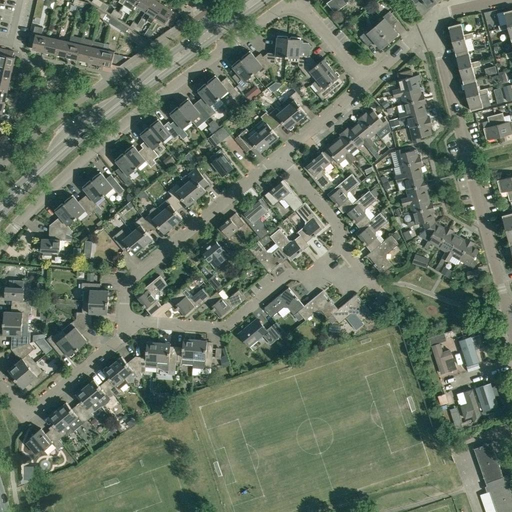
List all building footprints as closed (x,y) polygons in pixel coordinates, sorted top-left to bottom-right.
[(139,0),(125,0),(123,5),(133,11),(136,5),(139,0)] [(139,0),(136,5),(146,11),(153,0),(139,0)] [(155,0),(153,0),(146,11),(151,15),(147,21),(152,24),(155,18),(163,5),(155,0)] [(346,1),(348,0),(334,0),(341,9),(348,3),(346,1)] [(163,5),(155,18),(170,27),(178,14),(163,5)] [(503,25),(504,30),(508,29),(508,26),(511,24),(511,9),(504,12),(507,24),(503,25)] [(384,19),(376,26),(390,42),(396,37),(395,36),(398,34),(393,28),(394,28),(394,26),(393,25),(398,21),(389,11),(383,17),(384,19)] [(465,37),(464,35),(461,23),(449,26),(452,41),(465,37)] [(47,37),(41,35),(43,28),(35,26),(33,36),(35,37),(32,49),(44,52),(47,37)] [(390,42),(376,26),(368,33),(366,31),(359,37),(368,47),(372,43),(373,44),(375,44),(376,43),(381,49),(383,46),(384,47),(390,42)] [(452,41),(456,55),(468,51),(465,40),(470,39),(468,34),(464,35),(465,37),(452,41)] [(287,57),(289,38),(287,38),(288,36),(277,35),(276,54),(268,53),(263,57),(260,54),(271,67),(275,63),(276,56),(287,57)] [(44,52),(55,54),(59,39),(47,37),(44,52)] [(309,43),(300,42),(301,38),(290,37),(290,38),(289,38),(287,57),(298,58),(298,65),(301,70),(313,60),(311,61),(307,57),(310,55),(311,46),(309,43)] [(77,59),(89,62),(92,47),(93,41),(82,38),(80,44),(77,59)] [(55,54),(66,57),(70,42),(59,39),(55,54)] [(66,57),(77,59),(80,44),(70,42),(66,57)] [(103,49),(100,64),(111,67),(115,52),(108,51),(110,44),(105,43),(103,49)] [(0,65),(12,69),(15,57),(13,57),(14,51),(0,47),(0,65)] [(89,62),(100,64),(103,49),(92,47),(89,62)] [(271,67),(260,54),(263,57),(258,61),(249,51),(241,57),(242,59),(241,60),(253,74),(262,66),(266,71),(271,67)] [(468,51),(456,55),(460,68),(472,65),(471,63),(468,51)] [(253,74),(241,60),(240,60),(239,59),(231,66),(240,76),(235,80),(233,76),(232,77),(243,90),(248,85),(245,81),(253,74)] [(313,75),(317,80),(331,68),(324,59),(315,66),(311,62),(313,60),(301,70),(308,77),(313,75)] [(460,68),(463,82),(476,79),(473,68),(477,67),(476,62),(471,63),(472,65),(460,68)] [(0,77),(10,80),(12,69),(0,65),(0,77)] [(316,92),(318,94),(322,99),(336,88),(336,87),(334,89),(330,84),(339,77),(331,68),(317,80),(312,84),(318,91),(316,92)] [(397,74),(398,80),(397,81),(399,89),(392,91),(393,94),(420,87),(418,81),(420,80),(419,75),(412,77),(411,71),(397,74)] [(207,84),(219,98),(228,91),(233,98),(238,93),(226,78),(225,78),(228,82),(224,85),(215,75),(207,82),(208,83),(207,84)] [(0,89),(7,91),(10,80),(0,77),(0,89)] [(476,79),(463,82),(467,96),(479,93),(479,91),(476,79)] [(219,98),(207,84),(206,85),(205,84),(197,90),(206,100),(201,104),(198,101),(211,116),(216,112),(210,106),(219,98)] [(250,101),(261,91),(256,85),(245,95),(250,101)] [(420,87),(393,94),(394,98),(401,96),(403,104),(425,98),(424,94),(421,94),(420,87)] [(467,96),(471,111),(474,110),(483,107),(480,96),(484,94),(483,89),(479,91),(479,93),(467,96)] [(290,104),(286,107),(297,121),(306,114),(299,105),(304,101),(305,103),(306,103),(296,92),(288,98),(290,104)] [(211,116),(198,101),(201,104),(196,108),(187,98),(179,105),(180,106),(180,107),(191,121),(200,114),(206,121),(211,116)] [(425,98),(403,104),(405,112),(399,114),(399,118),(426,111),(424,104),(426,103),(425,98)] [(191,121),(180,107),(178,108),(177,107),(169,113),(178,123),(173,127),(179,135),(183,139),(188,135),(182,129),(191,121)] [(276,108),(268,115),(278,126),(276,124),(281,120),(288,129),(297,121),(286,107),(281,111),(276,108)] [(366,113),(362,116),(376,133),(389,123),(384,117),(381,119),(373,110),(367,115),(366,113)] [(407,119),(409,127),(431,122),(430,117),(428,117),(426,111),(399,118),(400,121),(407,119)] [(503,113),(495,115),(501,137),(511,133),(511,122),(511,121),(505,122),(503,113)] [(262,127),(258,130),(270,144),(279,137),(271,128),(276,124),(278,126),(268,115),(260,121),(262,127)] [(487,141),(501,137),(495,115),(487,117),(490,126),(483,128),(487,141)] [(376,133),(362,116),(358,119),(360,121),(354,125),(372,146),(374,144),(370,138),(376,133)] [(179,135),(173,127),(169,122),(168,122),(171,125),(166,129),(158,119),(150,126),(151,127),(150,128),(162,142),(171,135),(174,139),(179,135)] [(397,119),(390,121),(392,127),(399,125),(397,119)] [(431,122),(409,127),(414,143),(421,141),(420,137),(432,134),(430,127),(432,126),(431,122)] [(347,128),(344,131),(358,148),(364,143),(369,148),(372,146),(354,125),(349,130),(347,128)] [(213,146),(219,142),(229,135),(222,126),(207,138),(213,146)] [(162,142),(150,128),(149,128),(148,127),(140,134),(148,144),(144,148),(141,144),(141,145),(146,151),(154,160),(158,156),(153,149),(162,142)] [(261,152),(270,144),(258,130),(253,134),(249,131),(245,134),(244,131),(238,136),(250,149),(251,149),(249,147),(254,143),(261,152)] [(351,153),(358,148),(344,131),(340,134),(341,136),(336,140),(353,161),(356,159),(351,153)] [(328,150),(324,153),(331,162),(335,159),(339,164),(346,158),(350,164),(353,161),(336,140),(330,145),(329,143),(325,146),(328,150)] [(154,160),(146,151),(141,155),(133,145),(125,152),(126,153),(125,154),(137,168),(146,161),(151,167),(156,163),(154,160)] [(400,166),(422,160),(420,156),(418,156),(416,149),(404,152),(403,149),(396,151),(400,166)] [(222,176),(223,175),(225,176),(228,173),(228,171),(232,168),(227,161),(228,160),(220,150),(210,158),(213,162),(212,163),(222,176)] [(331,162),(324,153),(323,151),(304,167),(324,192),(333,184),(324,173),(324,168),(331,162)] [(137,168),(125,154),(124,154),(123,153),(115,160),(123,170),(119,174),(116,171),(128,186),(133,182),(128,175),(137,168)] [(423,165),(422,160),(400,166),(402,174),(395,176),(396,180),(422,173),(421,166),(423,165)] [(181,179),(185,184),(197,198),(211,187),(211,186),(212,185),(204,175),(202,176),(196,168),(188,175),(186,175),(181,179)] [(92,181),(104,195),(113,188),(118,194),(124,190),(111,175),(110,175),(113,178),(109,182),(100,172),(92,179),(93,180),(92,181)] [(424,180),(422,173),(396,180),(397,183),(404,181),(406,189),(428,184),(426,179),(424,180)] [(345,211),(353,204),(348,197),(348,192),(360,183),(352,174),(327,194),(343,213),(345,211)] [(511,200),(511,179),(511,177),(497,181),(500,193),(507,191),(509,201),(511,200)] [(295,212),(296,210),(304,204),(284,179),(265,195),(273,206),(281,200),(285,200),(295,212)] [(82,187),(91,197),(95,202),(104,195),(92,181),(91,181),(90,180),(82,187)] [(188,206),(197,198),(185,184),(181,188),(176,185),(168,191),(172,196),(182,208),(182,207),(176,201),(181,197),(188,206)] [(429,188),(428,184),(406,189),(408,197),(401,199),(402,203),(428,196),(427,189),(429,188)] [(353,204),(345,211),(360,229),(371,220),(365,214),(366,209),(377,199),(370,190),(353,204)] [(98,206),(95,202),(91,197),(86,201),(83,198),(86,201),(81,205),(72,195),(64,202),(65,203),(64,204),(76,218),(85,211),(88,214),(98,206)] [(172,196),(158,207),(173,226),(182,218),(175,210),(180,206),(181,208),(182,208),(172,196)] [(430,203),(428,196),(402,203),(403,206),(410,205),(412,213),(434,207),(433,202),(430,203)] [(260,199),(241,214),(262,239),(271,231),(261,220),(262,215),(269,209),(260,199)] [(298,232),(300,235),(307,242),(325,227),(305,202),(304,204),(296,210),(305,221),(305,226),(298,232)] [(50,225),(66,234),(69,235),(73,232),(68,225),(76,218),(64,204),(63,204),(62,203),(54,210),(63,220),(54,227),(50,225)] [(149,214),(149,215),(144,219),(142,217),(154,231),(152,229),(157,225),(164,233),(173,226),(158,207),(156,208),(154,207),(150,210),(150,213),(149,214)] [(435,212),(434,207),(412,213),(414,221),(407,223),(408,227),(416,225),(416,224),(423,222),(425,230),(435,222),(433,212),(435,212)] [(511,212),(502,215),(506,230),(511,228),(511,212)] [(245,223),(236,213),(217,229),(237,253),(247,246),(237,234),(238,229),(245,223)] [(380,213),(371,220),(360,229),(356,233),(371,252),(382,243),(376,236),(376,231),(388,222),(380,213)] [(137,228),(132,232),(144,246),(153,239),(145,230),(150,227),(154,231),(142,217),(134,223),(137,228)] [(431,243),(438,248),(450,228),(446,226),(444,228),(435,222),(425,230),(420,235),(421,237),(428,241),(424,247),(428,250),(431,243)] [(52,251),(54,251),(60,252),(60,240),(66,240),(66,234),(50,225),(50,226),(54,228),(53,239),(42,239),(42,242),(38,242),(37,251),(43,251),(43,255),(52,256),(52,251)] [(438,272),(445,260),(459,236),(453,233),(454,231),(450,228),(438,248),(446,252),(435,270),(438,272)] [(307,242),(300,235),(294,241),(289,240),(280,229),(270,236),(279,247),(288,258),(291,261),(310,245),(307,242)] [(144,246),(132,232),(127,236),(122,230),(113,237),(124,251),(125,251),(123,249),(127,245),(135,254),(144,246)] [(412,238),(409,230),(403,233),(406,241),(412,238)] [(382,243),(371,252),(366,255),(382,274),(393,265),(387,258),(387,254),(399,244),(391,235),(382,243)] [(452,256),(459,260),(471,240),(466,238),(465,240),(459,236),(445,260),(448,262),(452,256)] [(475,243),(471,240),(459,260),(473,268),(477,261),(474,260),(480,249),(474,245),(475,243)] [(202,252),(214,268),(228,257),(224,252),(225,252),(216,241),(202,252)] [(249,249),(269,272),(270,273),(288,258),(279,247),(273,253),(268,252),(258,241),(249,249)] [(428,259),(416,255),(413,263),(425,267),(428,259)] [(452,271),(444,267),(441,273),(448,277),(452,271)] [(481,276),(479,269),(467,272),(468,279),(481,276)] [(162,306),(156,299),(156,294),(168,285),(160,276),(135,296),(151,315),(162,306)] [(213,276),(208,279),(217,290),(222,286),(213,276)] [(12,305),(32,306),(37,307),(38,290),(31,290),(31,288),(24,288),(24,281),(14,280),(13,287),(6,287),(5,299),(16,299),(16,305),(12,305)] [(84,290),(83,301),(108,302),(109,291),(97,290),(98,284),(100,284),(82,283),(82,289),(84,290)] [(294,315),(298,311),(304,306),(289,287),(264,308),(272,317),(283,307),(288,308),(294,315)] [(207,301),(210,297),(203,288),(191,298),(187,297),(181,290),(170,299),(186,318),(207,301)] [(217,291),(210,297),(207,301),(222,319),(247,299),(239,289),(229,298),(223,290),(218,293),(217,291)] [(298,311),(306,320),(317,311),(322,311),(328,318),(332,315),(332,314),(338,309),(323,291),(304,306),(298,311)] [(332,314),(332,315),(339,323),(351,314),(356,314),(361,322),(372,313),(356,294),(338,309),(332,314)] [(77,312),(77,319),(92,326),(89,325),(90,313),(108,314),(108,302),(83,301),(83,312),(77,312)] [(4,323),(22,324),(28,324),(28,313),(31,313),(32,306),(12,305),(12,306),(16,306),(16,312),(4,311),(4,323)] [(77,319),(72,323),(63,330),(66,334),(78,348),(87,341),(80,332),(89,325),(92,326),(77,319)] [(276,324),(272,327),(267,331),(257,319),(239,334),(249,346),(263,335),(271,344),(280,337),(284,333),(276,324)] [(480,328),(478,322),(468,325),(470,331),(480,328)] [(11,349),(30,343),(30,336),(27,336),(27,332),(22,330),(22,324),(4,323),(3,335),(15,335),(14,348),(11,349)] [(444,333),(446,339),(456,336),(456,335),(454,330),(444,333)] [(78,348),(66,334),(57,342),(52,335),(47,339),(59,353),(57,351),(62,347),(69,356),(78,348)] [(193,365),(194,358),(196,340),(184,339),(183,350),(177,349),(177,347),(176,349),(177,349),(176,355),(176,362),(179,362),(179,364),(193,365)] [(207,341),(196,340),(194,358),(193,365),(193,368),(205,369),(205,367),(211,368),(213,350),(212,350),(212,352),(206,352),(207,341)] [(465,368),(476,365),(470,340),(459,343),(465,368)] [(136,356),(141,372),(145,372),(146,366),(157,367),(159,343),(147,342),(146,360),(137,359),(136,356)] [(34,364),(27,355),(34,349),(30,343),(11,349),(11,350),(14,349),(22,358),(8,370),(16,379),(34,364)] [(163,370),(168,370),(175,371),(176,362),(176,355),(170,355),(171,344),(159,343),(157,367),(163,370)] [(449,352),(441,354),(447,374),(455,371),(449,352)] [(141,372),(136,356),(135,357),(136,359),(129,365),(122,356),(113,364),(128,382),(130,383),(133,382),(134,380),(134,378),(137,375),(140,379),(142,377),(141,372)] [(34,364),(16,379),(23,388),(32,381),(36,385),(34,387),(48,376),(44,371),(42,373),(34,364)] [(119,389),(128,382),(113,364),(104,371),(111,380),(106,384),(104,382),(114,394),(116,396),(121,392),(119,389)] [(85,387),(101,406),(104,405),(108,402),(110,399),(109,398),(114,394),(104,382),(106,384),(101,388),(94,379),(85,387)] [(482,413),(496,409),(488,384),(474,389),(482,413)] [(95,411),(101,406),(85,387),(76,394),(83,403),(78,407),(77,405),(88,419),(93,415),(91,413),(94,410),(95,411)] [(464,403),(457,406),(461,418),(469,415),(470,420),(477,417),(468,390),(460,393),(464,403)] [(74,431),(88,419),(77,405),(76,405),(78,407),(74,411),(66,402),(57,410),(74,431)] [(49,428),(59,440),(67,433),(68,435),(75,431),(74,431),(57,410),(48,417),(55,426),(51,430),(49,428)] [(497,418),(496,418),(495,412),(485,415),(486,421),(497,418)] [(463,429),(473,426),(471,420),(461,423),(459,424),(455,425),(457,431),(461,430),(463,429)] [(63,445),(59,440),(49,428),(53,433),(48,437),(41,428),(32,436),(44,450),(53,443),(58,449),(63,445)] [(503,477),(491,443),(474,449),(489,492),(490,492),(497,511),(511,511),(511,490),(507,475),(503,477)] [(32,467),(23,467),(24,479),(33,479),(32,467)]
